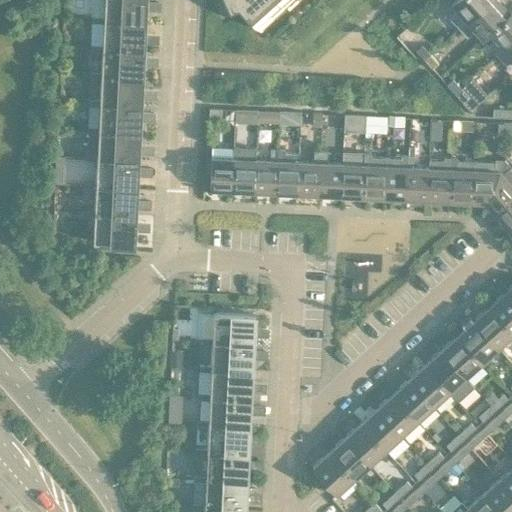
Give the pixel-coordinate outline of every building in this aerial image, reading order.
[(103,0),(103,17),(103,20),(144,22),(144,0),(103,0)] [(224,0),(228,7),(236,3),(256,25),(283,0),(224,0)] [(458,27),(488,0),(453,0),(450,3),(456,10),(450,19),(458,27)] [(488,0),(458,27),(466,36),(475,32),(482,39),(489,32),(488,31),(509,12),(508,11),(500,2),(502,1),(501,0),(488,0)] [(488,31),(489,32),(492,36),(488,46),(496,55),(511,40),(511,7),(508,11),(509,12),(488,31)] [(103,20),(103,17),(92,16),(91,22),(103,23),(102,45),(102,47),(142,49),(144,22),(103,20)] [(511,40),(496,55),(504,64),(511,59),(511,40)] [(101,51),(100,72),(100,75),(141,77),(142,49),(102,47),(102,45),(90,44),(90,50),(101,51)] [(416,51),(423,59),(429,54),(421,45),(416,51)] [(429,54),(423,59),(432,68),(438,63),(429,54)] [(100,75),(100,72),(89,72),(89,78),(100,78),(99,100),(99,103),(140,105),(141,77),(100,75)] [(446,84),(454,93),(460,88),(452,79),(446,84)] [(460,88),(454,93),(462,102),(468,97),(460,88)] [(99,106),(98,127),(98,130),(138,132),(140,105),(99,103),(99,100),(88,99),(87,105),(99,106)] [(209,108),(209,118),(220,119),(220,109),(209,108)] [(492,116),(504,117),(504,109),(492,108),(492,116)] [(247,110),(246,122),(256,123),(257,110),(254,110),(247,110)] [(267,111),(266,122),(278,123),(279,111),(267,111)] [(279,111),(279,123),(289,124),(290,112),(279,111)] [(313,113),(313,125),(321,126),(321,113),(313,113)] [(344,114),(344,130),(364,131),(365,115),(362,115),(344,114)] [(365,115),(365,130),(372,131),(373,115),(365,115)] [(388,116),(388,126),(406,127),(407,117),(390,116),(388,116)] [(473,131),(473,121),(460,120),(460,130),(473,131)] [(431,121),(431,129),(440,129),(440,124),(436,121),(431,121)] [(97,133),(96,155),(96,158),(137,160),(138,132),(98,130),(98,127),(86,127),(86,133),(97,133)] [(231,190),(233,146),(227,146),(226,157),(210,156),(209,188),(231,190)] [(231,190),(253,191),(255,159),(240,158),(240,147),(233,146),(231,190)] [(255,159),(253,191),(275,192),(277,149),(270,148),(270,159),(255,159)] [(275,192),(296,193),(298,161),(298,153),(283,152),(283,149),(277,149),(275,192)] [(298,161),(296,193),(318,194),(320,151),(313,150),(313,162),(298,161)] [(318,194),(339,195),(341,163),(326,162),(326,151),(320,151),(318,194)] [(341,163),(339,195),(361,196),(363,153),(356,152),(356,164),(341,163)] [(361,196),(383,197),(385,157),(369,156),(370,153),(363,153),(361,196)] [(96,161),(95,182),(95,185),(136,187),(137,160),(96,158),(96,155),(85,154),(85,160),(96,161)] [(400,158),(385,157),(383,197),(404,198),(406,155),(400,155),(400,158)] [(404,198),(426,199),(427,167),(413,166),(413,155),(408,155),(406,155),(404,198)] [(428,159),(427,167),(426,199),(447,200),(449,157),(443,157),(443,160),(428,159)] [(447,200),(469,201),(471,160),(456,159),(456,157),(449,157),(447,200)] [(494,161),(471,160),(469,201),(483,202),(503,159),(494,159),(494,161)] [(483,202),(493,212),(511,194),(511,173),(507,168),(509,166),(503,159),(483,202)] [(55,171),(54,183),(63,183),(64,171),(55,171)] [(95,188),(94,210),(93,213),(134,215),(136,187),(95,185),(95,182),(84,182),(83,188),(95,188)] [(511,194),(493,212),(508,228),(511,224),(511,194)] [(133,243),(134,215),(93,213),(94,210),(82,209),(82,215),(93,216),(92,241),(133,243)] [(511,299),(505,291),(489,306),(511,332),(511,299)] [(511,333),(511,332),(489,306),(473,320),(497,347),(511,333)] [(200,343),(211,344),(211,341),(252,343),(253,314),(213,312),(212,338),(200,337),(200,343)] [(473,320),(457,335),(480,362),(497,347),(473,320)] [(480,362),(457,335),(440,350),(464,377),(480,362)] [(198,371),(209,371),(210,368),(251,370),(252,343),(211,341),(211,344),(210,365),(199,365),(198,371)] [(464,377),(440,350),(424,364),(448,391),(464,377)] [(448,391),(424,364),(408,379),(432,406),(448,391)] [(170,367),(169,379),(177,380),(178,367),(170,367)] [(249,398),(251,370),(210,368),(209,371),(208,393),(197,393),(197,399),(208,399),(208,396),(249,398)] [(432,406),(408,379),(392,393),(416,420),(432,406)] [(416,420),(392,393),(376,408),(400,435),(416,420)] [(502,393),(490,404),(494,409),(507,398),(502,393)] [(196,426),(207,427),(207,424),(248,425),(249,398),(208,396),(208,399),(207,421),(196,420),(196,426)] [(511,409),(511,400),(502,410),(506,415),(511,409)] [(482,421),(494,409),(490,404),(477,416),(482,421)] [(400,435),(376,408),(360,422),(384,449),(400,435)] [(168,409),(167,421),(178,421),(179,410),(168,409)] [(494,417),(482,428),(486,433),(499,422),(494,417)] [(384,449),(360,422),(344,437),(368,464),(384,449)] [(470,422),(458,434),(462,439),(475,427),(470,422)] [(247,453),(248,425),(207,424),(207,427),(206,448),(195,448),(194,454),(206,454),(206,451),(247,453)] [(486,433),(482,428),(470,439),(474,444),(486,433)] [(450,450),(462,439),(458,434),(445,445),(450,450)] [(328,452),(352,478),(368,464),(344,437),(328,452)] [(462,446),(450,457),(454,462),(467,451),(462,446)] [(193,481),(204,482),(205,479),(245,480),(247,453),(206,451),(206,454),(205,476),(193,476),(193,481)] [(438,451),(426,463),(430,468),(442,456),(438,451)] [(352,478),(328,452),(312,467),(323,480),(321,482),(332,494),(334,492),(336,493),(352,478)] [(454,462),(450,457),(438,468),(442,473),(454,462)] [(418,479),(430,468),(426,463),(413,474),(418,479)] [(511,465),(498,478),(511,493),(511,465)] [(430,475),(418,486),(422,491),(435,480),(430,475)] [(511,511),(511,493),(498,478),(482,493),(499,511),(511,511)] [(203,506),(239,508),(240,492),(245,492),(245,480),(205,479),(204,482),(193,481),(192,481),(191,503),(192,503),(192,509),(203,510),(203,506)] [(406,480),(394,492),(398,497),(410,485),(406,480)] [(422,491),(418,486),(406,497),(410,502),(422,491)] [(386,508),(398,497),(394,492),(381,503),(386,508)] [(499,511),(482,493),(466,507),(470,511),(499,511)] [(470,511),(466,507),(461,501),(448,511),(470,511)] [(374,502),(362,511),(381,511),(382,511),(374,502)]
